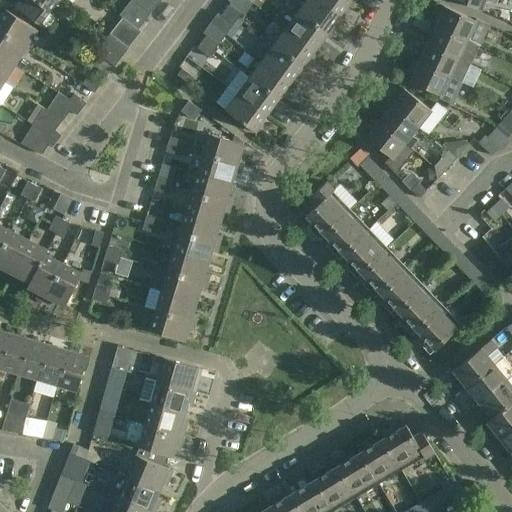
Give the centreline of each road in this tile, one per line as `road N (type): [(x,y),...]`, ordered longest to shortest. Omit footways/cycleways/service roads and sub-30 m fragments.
road 1 (residential): [(399,372),(276,243),(264,211),(266,187),(368,51),(396,0)]
road 2 (residential): [(202,501),(234,369),(202,359),(105,332),(62,458)]
road 3 (residential): [(202,501),(399,372)]
road 4 (residential): [(511,501),(399,372)]
road 5 (residential): [(68,178),(101,194),(115,189),(134,126),(134,117),(120,114)]
